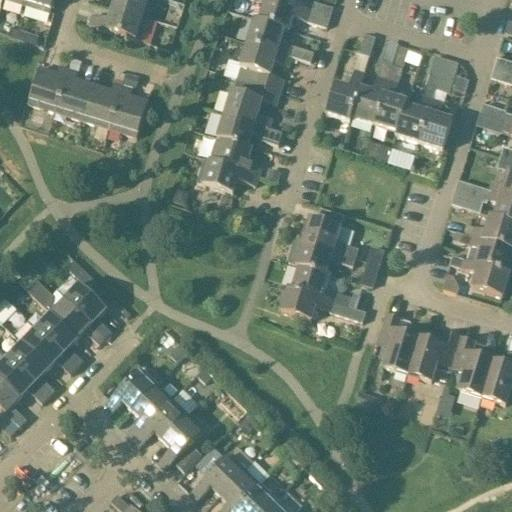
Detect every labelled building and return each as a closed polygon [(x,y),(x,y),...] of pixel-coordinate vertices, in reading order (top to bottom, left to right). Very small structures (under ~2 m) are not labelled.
[(4,0),(3,3),(26,10),(29,0),(4,0)] [(29,0),(26,10),(49,17),(54,0),(29,0)] [(153,0),(116,0),(112,14),(146,24),(153,0)] [(334,12),(313,6),(296,0),(295,0),(262,0),(262,1),(265,2),(330,23),(334,12)] [(330,23),(265,2),(258,25),(285,33),(289,34),(293,21),(327,32),(330,23)] [(146,24),(112,14),(109,26),(92,21),(89,30),(139,46),(146,24)] [(255,24),(247,47),(291,61),(311,67),(315,57),(280,46),(285,33),(258,25),(255,24)] [(10,31),(8,39),(36,45),(37,38),(10,31)] [(365,38),(359,58),(370,61),(376,42),(365,38)] [(247,47),(236,83),(252,88),(281,97),(285,85),(270,80),(274,66),(288,71),(291,61),(247,47)] [(495,72),(511,77),(511,66),(498,62),(495,72)] [(459,67),(446,63),(437,94),(450,98),(459,67)] [(361,92),(352,123),(374,130),(393,69),(383,66),(374,96),(361,92)] [(393,69),(374,130),(399,137),(409,103),(411,98),(397,94),(403,73),(393,69)] [(54,118),(68,74),(58,71),(56,78),(38,73),(27,109),(54,118)] [(511,77),(495,72),(491,83),(511,89),(511,77)] [(68,74),(54,118),(81,126),(93,90),(75,84),(78,77),(68,74)] [(351,127),(352,123),(361,92),(365,78),(354,75),(349,93),(336,89),(327,119),(351,127)] [(236,83),(232,95),(224,119),(269,133),(272,123),(258,118),(262,105),(277,110),(281,97),(252,88),(236,83)] [(110,95),(93,90),(81,126),(108,134),(122,91),(113,88),(110,95)] [(132,94),(122,91),(108,134),(135,143),(146,106),(129,101),(132,94)] [(409,103),(399,137),(397,141),(421,148),(434,104),(437,94),(426,91),(421,106),(409,103)] [(444,107),(434,104),(421,148),(444,155),(454,125),(440,121),(444,107)] [(484,108),(480,118),(511,128),(511,119),(506,117),(506,115),(484,108)] [(511,128),(480,118),(480,119),(503,126),(501,133),(502,134),(503,136),(511,138),(511,153),(504,151),(500,162),(511,165),(511,128)] [(283,138),(269,133),(224,119),(217,143),(221,144),(248,152),(252,138),(262,142),(261,144),(279,150),(283,138)] [(248,152),(221,144),(213,166),(258,180),(261,171),(248,166),(252,154),(248,152)] [(412,172),(416,159),(390,152),(387,166),(412,172)] [(493,185),(490,195),(511,201),(511,165),(500,162),(497,173),(509,176),(505,189),(493,185)] [(213,166),(210,165),(204,163),(197,188),(202,190),(203,190),(233,199),(237,186),(255,192),(258,180),(213,166)] [(459,185),(456,197),(452,209),(484,219),(488,204),(499,207),(494,222),(511,228),(511,201),(490,195),(459,185)] [(475,232),(472,240),(511,252),(511,228),(494,222),(490,221),(485,236),(475,232)] [(360,254),(336,247),(341,232),(311,223),(303,247),(357,263),(360,254)] [(511,252),(472,240),(472,241),(457,236),(454,246),(479,254),(475,267),(508,277),(511,262),(511,252)] [(357,263),(303,247),(297,245),(295,246),(289,264),(290,267),(297,269),(296,270),(300,271),(326,279),(330,265),(354,273),(357,263)] [(475,267),(465,263),(453,260),(450,270),(462,273),(461,275),(477,279),(472,293),(502,302),(510,277),(508,277),(475,267)] [(300,271),(292,294),(336,307),(338,298),(326,294),(330,280),(326,279),(300,271)] [(24,296),(41,304),(47,293),(30,285),(24,296)] [(112,337),(98,323),(106,314),(80,289),(65,303),(106,343),(112,337)] [(336,307),(292,294),(289,293),(281,317),(311,326),(316,312),(330,316),(330,317),(363,328),(366,317),(336,307)] [(65,303),(51,318),(77,344),(85,336),(99,350),(106,343),(65,303)] [(77,344),(51,318),(36,333),(77,373),(83,367),(69,353),(77,344)] [(412,327),(402,324),(402,323),(387,319),(380,344),(392,348),(385,371),(407,378),(418,342),(409,339),(412,327)] [(77,373),(36,333),(22,348),(49,374),(56,366),(71,380),(77,373)] [(442,349),(418,342),(407,378),(431,386),(435,373),(449,377),(452,367),(460,341),(446,337),(442,349)] [(460,341),(452,367),(449,377),(463,381),(459,394),(483,402),(494,366),(472,359),(476,347),(460,341)] [(49,374),(22,348),(8,363),(48,402),(55,396),(41,382),(49,374)] [(179,349),(179,350),(169,359),(178,369),(189,358),(179,349)] [(494,366),(483,402),(506,409),(511,392),(511,358),(507,357),(503,369),(494,366)] [(48,402),(8,363),(0,370),(0,384),(20,403),(28,395),(42,409),(48,402)] [(131,416),(157,389),(141,374),(102,414),(110,422),(124,408),(131,416)] [(20,403),(0,384),(0,413),(20,432),(27,425),(12,411),(20,403)] [(157,389),(131,416),(141,425),(127,439),(133,445),(173,404),(157,389)] [(189,419),(173,404),(133,445),(141,452),(154,438),(162,447),(189,419)] [(171,455),(158,469),(165,476),(205,435),(189,419),(162,447),(171,455)] [(177,469),(186,478),(203,460),(194,451),(177,469)] [(219,501),(245,474),(229,459),(189,500),(197,507),(211,493),(219,501)] [(228,510),(225,511),(238,511),(260,489),(245,474),(219,501),(228,510)] [(269,511),(276,504),(260,489),(238,511),(269,511)] [(130,511),(117,499),(111,506),(117,511),(130,511)]
